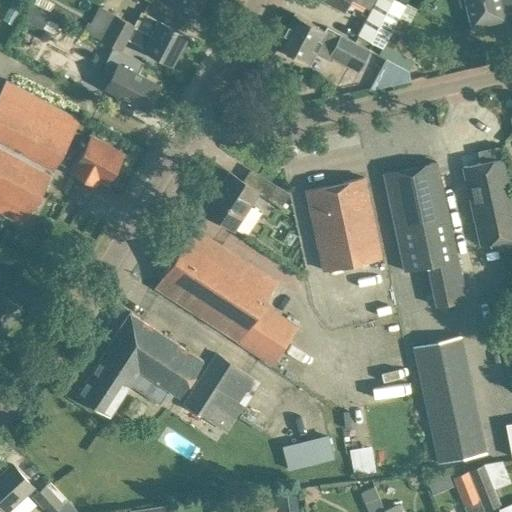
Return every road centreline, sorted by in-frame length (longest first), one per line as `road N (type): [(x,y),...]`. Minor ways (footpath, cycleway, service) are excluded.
road 1 (tertiary): [(0,418),(67,330),(196,112)]
road 2 (residential): [(196,112),(242,135),(511,73)]
road 3 (unknown): [(153,185),(267,263),(328,360)]
road 4 (tertiary): [(196,112),(256,0)]
